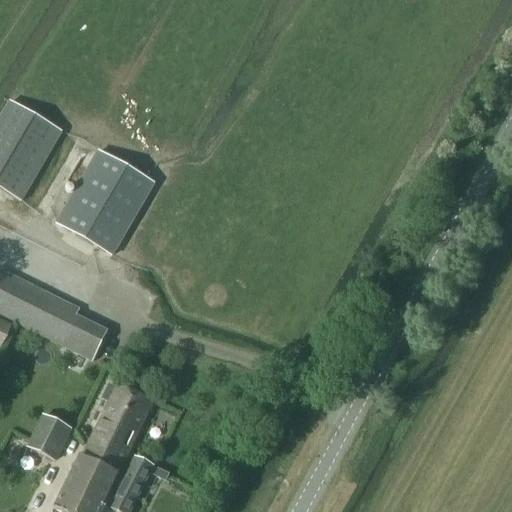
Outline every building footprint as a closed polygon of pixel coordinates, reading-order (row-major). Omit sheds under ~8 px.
[(61,134),(9,104),(0,119),(0,191),(21,203),(61,134)] [(98,153),(56,226),(111,258),(154,185),(98,153)] [(1,272),(0,273),(0,317),(92,363),(107,334),(76,318),(79,311),(1,272)] [(110,402),(100,423),(135,441),(152,405),(117,388),(111,385),(104,399),(110,402)] [(27,449),(55,463),(70,432),(43,418),(27,449)] [(100,423),(82,459),(117,476),(121,468),(135,441),(100,423)] [(79,458),(53,511),(55,511),(103,511),(105,509),(102,508),(109,492),(117,476),(82,459),(82,460),(79,458)] [(116,495),(109,510),(111,511),(130,511),(152,469),(134,460),(128,471),(121,468),(117,476),(109,492),(116,495)]
